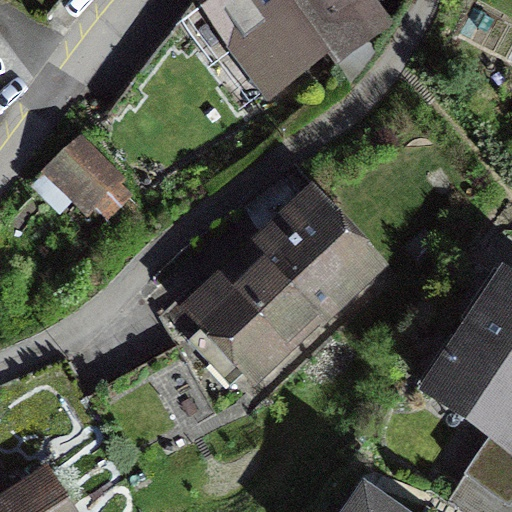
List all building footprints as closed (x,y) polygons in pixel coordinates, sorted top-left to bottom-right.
[(289,0),(191,0),(201,13),(193,19),(185,24),(252,118),(333,60),(289,0)] [(289,0),(333,60),(335,64),(390,24),(371,0),(289,0)] [(80,139),(51,166),(105,223),(134,196),(80,139)] [(311,203),(196,307),(255,372),(370,268),(311,203)] [(511,280),(506,276),(427,390),(510,446),(511,442),(511,280)] [(178,350),(105,391),(132,439),(205,399),(178,350)] [(0,511),(65,511),(40,472),(0,497),(0,511)] [(389,511),(371,499),(362,511),(389,511)]
